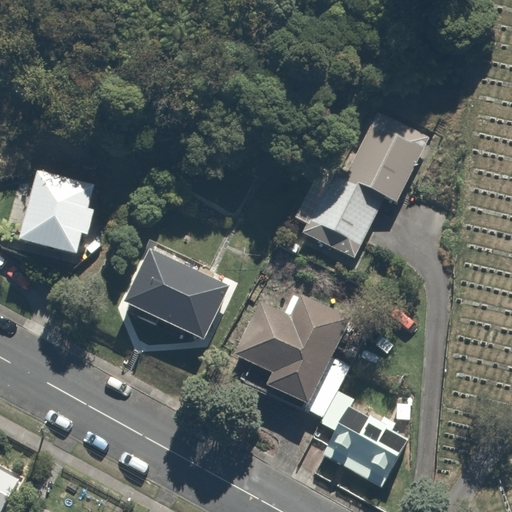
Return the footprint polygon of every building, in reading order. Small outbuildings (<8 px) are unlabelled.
[(435,133),(378,110),(352,172),(337,166),(309,237),(358,257),(381,201),(404,210),(435,133)] [(102,183),(40,168),(22,243),(84,258),(102,183)] [(151,247),(125,305),(208,342),(234,285),(151,247)] [(238,360),(274,375),(268,390),(332,416),(352,367),(334,360),(352,316),(295,293),(286,314),(261,304),(238,360)] [(353,407),(342,429),(401,460),(413,438),(353,407)]
